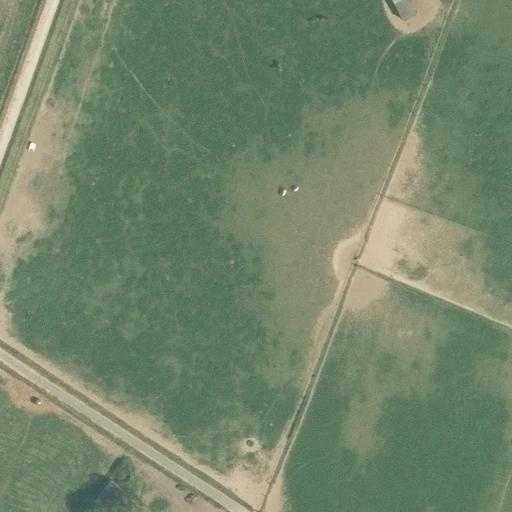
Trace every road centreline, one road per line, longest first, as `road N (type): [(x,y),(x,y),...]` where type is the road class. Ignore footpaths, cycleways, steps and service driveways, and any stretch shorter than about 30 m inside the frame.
road 1 (track): [(0,357),(239,511)]
road 2 (track): [(0,156),(53,0)]
